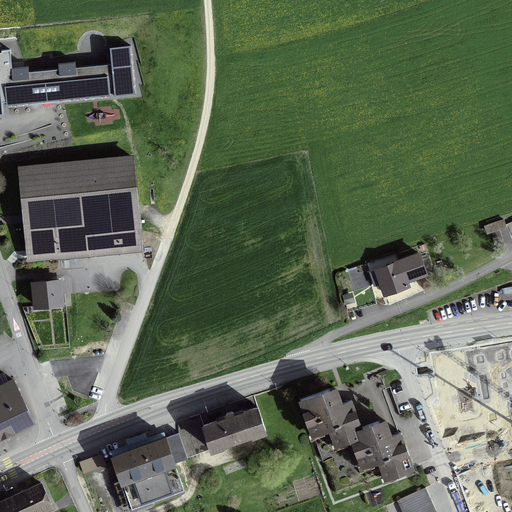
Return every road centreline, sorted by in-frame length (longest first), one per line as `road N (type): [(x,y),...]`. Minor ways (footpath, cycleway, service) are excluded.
road 1 (primary): [(511,323),(304,362),(57,447)]
road 2 (track): [(165,240),(206,107),(206,0)]
road 3 (residential): [(0,283),(57,447)]
